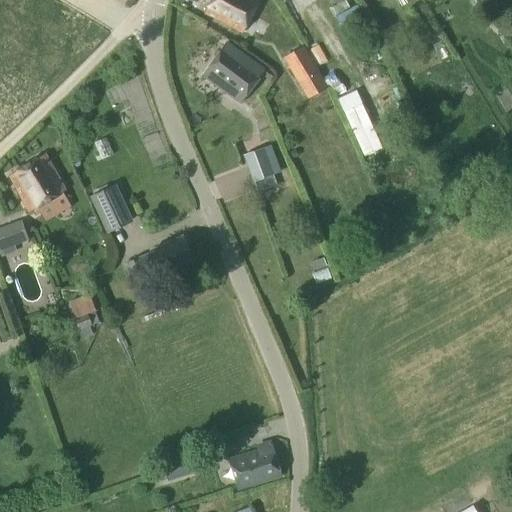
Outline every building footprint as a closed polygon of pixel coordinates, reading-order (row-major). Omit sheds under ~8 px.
[(258,0),(210,0),(203,15),(241,34),(258,0)] [(299,42),(280,53),(304,96),(324,85),(299,42)] [(263,71),(225,43),(201,77),(240,105),(263,71)] [(258,193),(273,188),(268,175),(271,174),(263,154),(261,155),(260,151),(246,156),(248,161),(246,162),(258,193)] [(44,154),(26,165),(56,215),(69,207),(61,193),(66,190),(44,154)] [(26,165),(7,177),(29,213),(31,211),(34,216),(39,214),(44,222),(56,215),(26,165)] [(131,222),(114,185),(87,197),(104,234),(131,222)] [(0,250),(26,241),(19,221),(0,228),(0,250)] [(150,253),(126,264),(136,286),(161,275),(161,276),(192,263),(181,238),(150,251),(150,253)] [(73,292),(80,310),(102,302),(95,283),(73,292)] [(71,320),(73,324),(75,331),(76,331),(79,340),(90,336),(87,327),(98,324),(94,313),(71,320)] [(18,329),(0,332),(0,346),(21,342),(18,329)] [(265,450),(227,460),(237,492),(283,479),(273,443),(264,446),(265,450)] [(188,456),(162,465),(167,481),(194,472),(188,456)]
